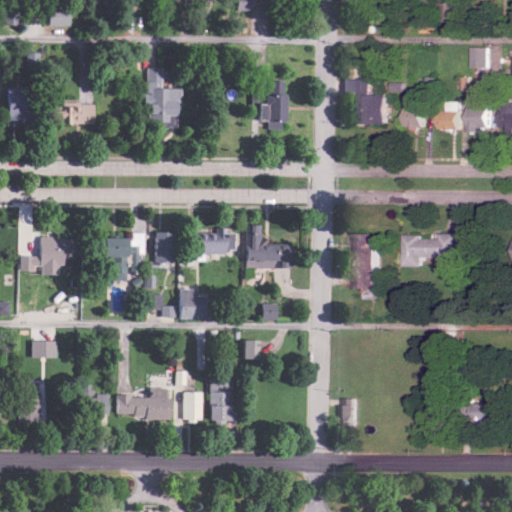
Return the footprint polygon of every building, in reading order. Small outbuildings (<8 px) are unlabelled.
[(457,0),(444,0),(439,0),(440,18),(457,18),(457,0)] [(46,23),(67,22),(66,4),(45,5),(46,23)] [(206,5),(195,5),(194,19),(206,19),(206,5)] [(2,22),(16,21),(15,7),(1,7),(2,22)] [(470,63),(487,64),(488,44),(471,43),(470,63)] [(178,85),(158,85),(158,64),(144,64),(144,78),(138,78),(138,102),(145,102),(145,118),(153,118),(153,123),(173,123),(173,100),(178,100),(178,85)] [(371,76),(345,75),(344,90),(359,90),(358,120),(386,121),(387,92),(370,92),(371,76)] [(277,77),(250,76),(249,95),(254,95),(254,117),(264,118),(263,126),(279,126),(281,91),(277,91),(277,77)] [(29,99),(23,99),(23,84),(0,84),(1,121),(29,121),(29,99)] [(423,124),(423,94),(405,94),(404,124),(423,124)] [(460,98),(447,98),(447,107),(437,107),(436,125),(459,126),(460,98)] [(511,98),(507,98),(507,104),(500,104),(499,130),(511,130),(511,98)] [(45,120),(90,120),(90,100),(45,100),(45,120)] [(489,127),(490,104),(468,104),(467,126),(489,127)] [(256,222),(240,222),(240,265),(287,265),(287,241),(256,241),(256,222)] [(189,231),(190,252),(183,252),(183,257),(201,257),(201,251),(220,251),(220,246),(231,246),(231,229),(222,230),(222,225),(210,225),(210,230),(189,231)] [(169,260),(169,230),(149,229),(149,259),(169,260)] [(351,285),(367,285),(367,291),(377,291),(377,243),(379,243),(379,230),(351,231),(351,285)] [(458,254),(459,230),(440,230),(440,235),(423,235),(423,231),(404,231),(404,263),(422,263),(422,253),(458,254)] [(34,253),(16,253),(16,265),(37,265),(37,271),(57,271),(58,254),(77,254),(77,235),(35,234),(34,253)] [(193,285),(174,285),(173,315),(202,316),(202,293),(193,292),(193,285)] [(159,291),(144,291),(144,306),(158,306),(158,314),(172,314),(172,303),(159,302),(159,291)] [(272,317),(272,301),(257,300),(257,316),(272,317)] [(256,337),(238,337),(238,355),(256,356),(256,337)] [(52,338),(27,338),(27,354),(51,355),(52,338)] [(172,381),(182,382),(182,368),(172,367),(172,381)] [(26,379),(13,379),(13,419),(35,420),(36,388),(26,388),(26,379)] [(227,379),(205,379),(205,419),(227,418),(227,379)] [(433,380),(432,419),(450,420),(451,380),(433,380)] [(112,413),(165,414),(166,385),(146,385),(146,393),(112,392),(112,413)] [(179,418),(198,418),(198,389),(178,389),(179,418)] [(105,411),(104,394),(72,395),(73,417),(97,416),(96,412),(105,411)] [(357,395),(338,395),(337,421),(356,422),(357,395)] [(501,400),(476,400),(475,419),(501,419),(501,400)]
